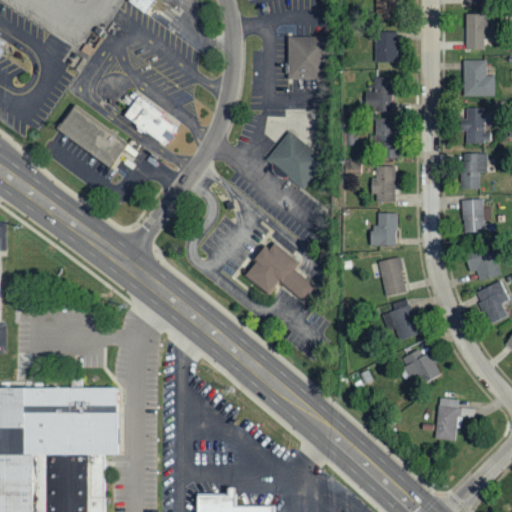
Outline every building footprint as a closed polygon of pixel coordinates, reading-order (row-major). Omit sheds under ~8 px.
[(130,0),(156,0),(148,13),(130,0)] [(392,0),(374,0),(376,23),(393,22),(392,0)] [(483,49),(483,38),(491,38),(492,18),(482,18),(482,13),(465,13),(464,48),(483,49)] [(397,32),(374,32),(375,61),(397,61),(397,32)] [(0,36),(12,45),(3,59),(0,56),(0,36)] [(292,77),(292,36),(330,36),(330,77),(292,77)] [(494,96),(494,75),(486,76),(486,59),(462,60),(462,96),(494,96)] [(364,110),(391,111),(392,77),(373,77),(373,92),(365,92),(364,110)] [(143,94),(168,112),(165,117),(181,127),(170,143),(129,114),(143,94)] [(61,128),(78,105),(130,143),(113,166),(61,128)] [(484,108),(466,107),(466,118),(459,118),(459,130),(466,130),(466,142),(491,142),(491,113),(483,113),(484,108)] [(395,158),(395,118),(375,118),(374,157),(395,158)] [(306,186),(270,158),(292,129),(328,158),(306,186)] [(487,153),(462,153),(461,188),(479,188),(479,172),(486,172),(487,153)] [(394,166),(375,166),(376,178),(370,178),(371,201),(395,201),(394,166)] [(483,232),(483,220),(490,220),(490,207),(483,207),(483,199),(461,199),(462,232),(483,232)] [(395,246),(396,213),(377,213),(377,226),(370,225),(369,246),(395,246)] [(248,273),(259,260),(254,256),(266,242),(271,246),(276,240),(302,261),(296,268),(317,284),(306,298),(283,279),(272,292),(248,273)] [(469,272),(475,271),(478,282),(500,275),(491,244),(463,252),(469,272)] [(377,261),(385,296),(406,292),(399,256),(377,261)] [(501,303),(508,300),(500,281),(475,292),(488,324),(507,316),(501,303)] [(419,333),(407,304),(382,314),(389,332),(393,330),(398,341),(419,333)] [(421,356),(418,349),(400,358),(404,365),(398,368),(403,380),(417,373),(422,384),(440,376),(429,352),(421,356)] [(0,511),(0,385),(125,385),(125,454),(111,454),(111,511),(0,511)] [(458,399),(437,398),(435,439),(456,440),(456,427),(461,428),(462,416),(472,417),(473,408),(458,408),(458,399)] [(199,511),(200,492),(240,493),(239,504),(279,504),(279,511),(199,511)]
